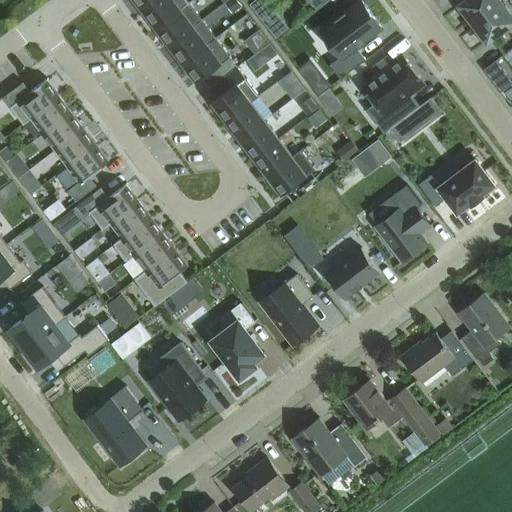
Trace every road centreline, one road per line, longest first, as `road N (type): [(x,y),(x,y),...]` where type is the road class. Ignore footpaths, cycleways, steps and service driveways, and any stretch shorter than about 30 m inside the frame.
road 1 (residential): [(100,0),(241,181),(193,219),(39,21)]
road 2 (residential): [(131,511),(511,219)]
road 3 (residential): [(0,361),(97,491),(122,511)]
road 4 (residential): [(511,136),(408,0)]
